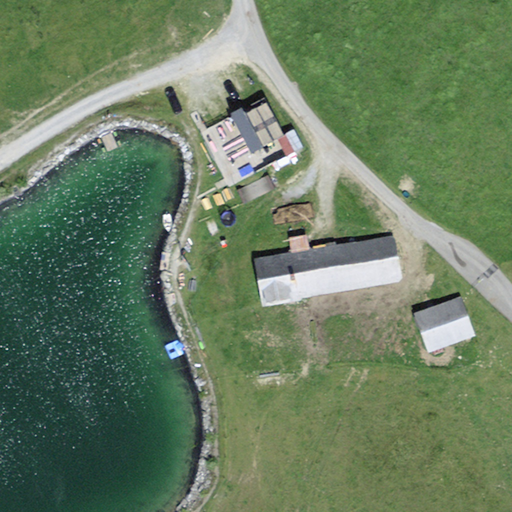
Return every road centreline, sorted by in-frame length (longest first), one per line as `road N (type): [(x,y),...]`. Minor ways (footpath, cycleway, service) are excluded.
road 1 (track): [(242,0),(249,38),(273,81),(511,316)]
road 2 (track): [(249,38),(86,107),(0,163)]
